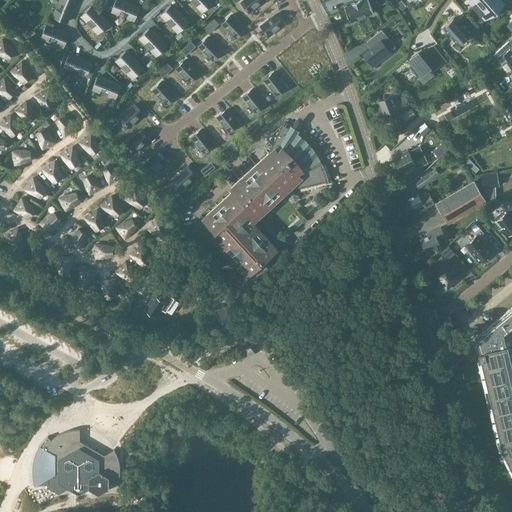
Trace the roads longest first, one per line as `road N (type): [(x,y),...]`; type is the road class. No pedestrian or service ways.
road 1 (tertiary): [(418,319),(345,81),(311,0)]
road 2 (unclassified): [(152,348),(264,415),(371,511)]
road 3 (tertiary): [(464,511),(418,319)]
road 4 (residential): [(0,262),(152,348)]
road 5 (unknown): [(345,81),(308,101),(351,188)]
